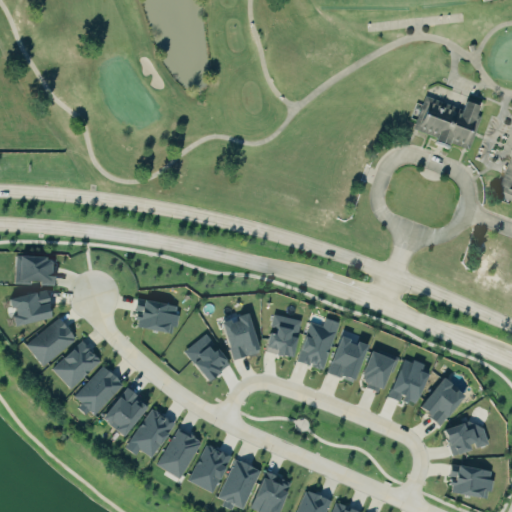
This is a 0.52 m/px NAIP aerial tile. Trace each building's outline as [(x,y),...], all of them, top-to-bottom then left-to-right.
[(412,128),(424,95),(461,109),(464,99),(478,104),(474,114),(479,116),(467,149),(449,142),(447,144),(434,139),(435,137),(412,128)] [(511,199),(497,194),(511,155),(511,199)] [(19,285),(59,286),(60,259),(20,258),(19,285)] [(56,304),(55,304),(52,291),(15,300),(21,328),(60,319),(56,304)] [(181,307),(141,299),(136,327),(176,334),(181,307)] [(305,321),(276,315),(268,351),(283,355),(283,356),(300,360),(305,340),(301,339),(305,321)] [(236,360),(265,354),(256,316),(228,322),(236,360)] [(80,340),(63,318),(28,345),(46,367),(80,340)] [(302,363),(329,371),(342,323),(328,319),(326,327),(313,323),(302,363)] [(209,335),(189,351),(214,383),(234,366),(209,335)] [(373,346),(343,338),(334,375),(346,378),(346,377),(363,381),(373,346)] [(86,356),(79,348),(55,370),(74,390),(104,363),(93,350),(86,356)] [(391,393),(400,360),(377,354),(368,387),(391,393)] [(394,398),(423,407),(433,375),(426,372),(428,366),(406,359),(394,398)] [(78,396),(98,416),(127,385),(107,366),(78,396)] [(424,409),(445,427),(470,398),(448,380),(424,409)] [(131,438),(155,408),(130,389),(107,419),(131,438)] [(158,460),(179,424),(153,409),(130,450),(140,456),(143,451),(158,460)] [(456,458),(492,445),(483,420),(447,433),(456,458)] [(187,479),(203,441),(178,430),(162,468),(187,479)] [(192,481),(216,494),(224,480),(226,482),(238,460),(211,446),(192,481)] [(246,511),(265,472),(240,460),(221,500),(246,511)] [(492,499),(495,471),(454,466),(450,494),(492,499)] [(255,511),(258,511),(286,511),(294,493),(291,493),(295,483),(269,473),(255,511)] [(300,511),(330,511),(335,501),(309,491),(300,511)] [(356,511),(348,509),(349,507),(336,502),(333,511),(335,511),(334,511),(356,511)]
